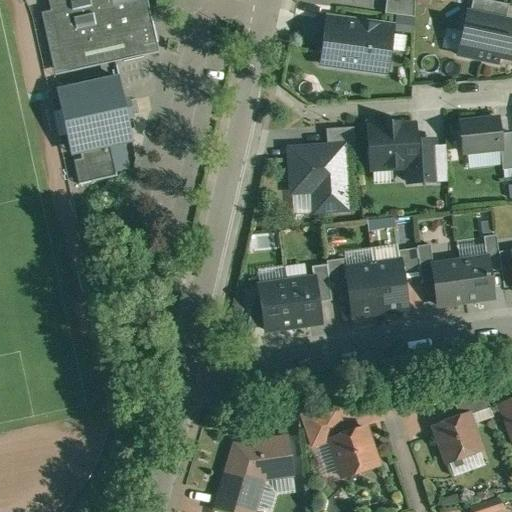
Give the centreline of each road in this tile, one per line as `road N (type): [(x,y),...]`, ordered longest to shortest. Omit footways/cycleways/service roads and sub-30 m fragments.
road 1 (residential): [(269,0),(195,366)]
road 2 (residential): [(511,324),(195,366)]
road 3 (residential): [(195,366),(153,511)]
